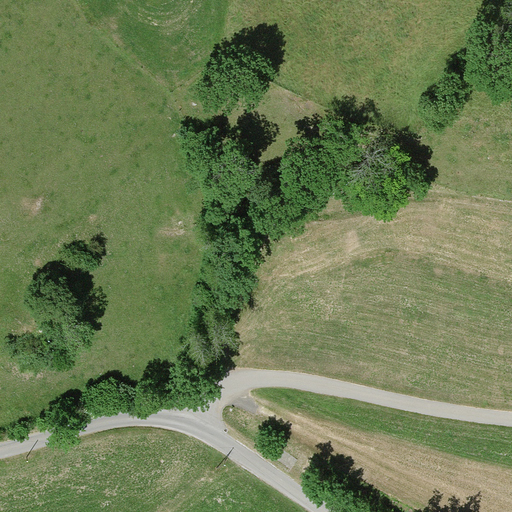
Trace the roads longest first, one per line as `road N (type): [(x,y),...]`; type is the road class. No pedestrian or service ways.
road 1 (track): [(511,205),(384,195),(308,206),(269,225),(226,312),(224,394)]
road 2 (residential): [(511,424),(461,421),(318,388),(237,386),(206,406),(195,426)]
road 3 (unclassified): [(195,426),(0,463)]
road 4 (unclassified): [(319,511),(195,426)]
